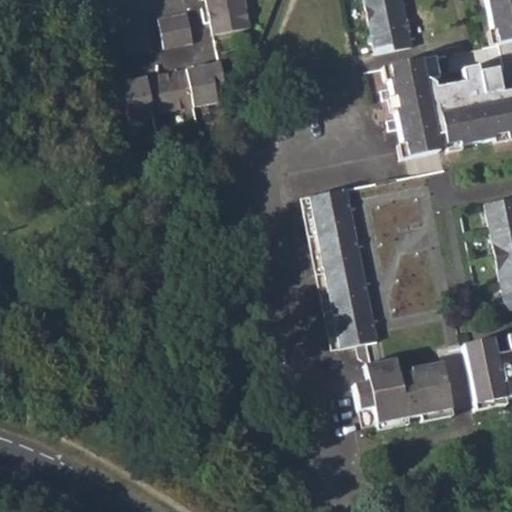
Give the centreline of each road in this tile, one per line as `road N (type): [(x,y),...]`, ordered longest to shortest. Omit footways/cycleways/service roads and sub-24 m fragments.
road 1 (residential): [(372,142),(257,165),(336,511)]
road 2 (tertiary): [(0,453),(117,511)]
